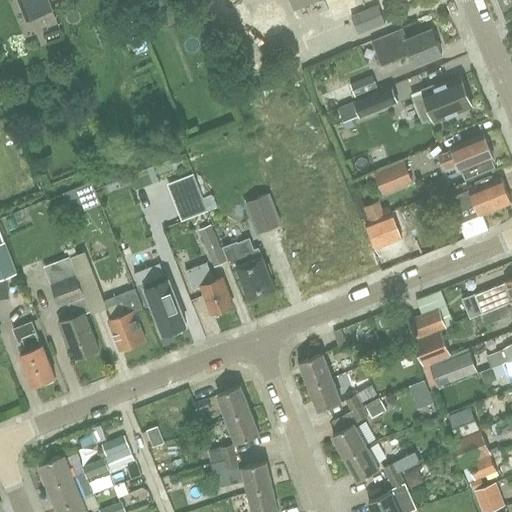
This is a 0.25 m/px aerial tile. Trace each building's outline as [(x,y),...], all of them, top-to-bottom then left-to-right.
[(20,0),(29,19),(52,10),(48,0),(20,0)] [(291,0),(295,10),(318,0),(291,0)] [(378,5),(367,10),(352,16),(359,33),(374,27),(385,22),(378,5)] [(416,64),(443,53),(433,29),(408,39),(403,28),(372,41),(382,65),(412,53),(416,64)] [(250,44),(257,65),(279,58),(272,37),(250,44)] [(350,83),(351,84),(356,97),(378,87),(373,74),(350,83)] [(437,121),(473,107),(460,77),(436,87),(435,84),(412,94),(423,122),(435,117),(437,121)] [(359,115),(360,118),(399,102),(393,86),(354,102),(359,115)] [(344,122),(359,115),(354,102),(338,108),(344,122)] [(491,159),(493,158),(484,134),(454,146),(455,148),(439,155),(445,169),(460,163),(466,178),(494,167),(491,159)] [(413,182),(408,172),(404,162),(376,173),(384,192),(385,194),(413,182)] [(174,198),(199,188),(193,173),(168,183),(174,198)] [(470,189),(471,189),(449,197),(460,223),(511,202),(501,176),(491,180),(489,175),(475,181),(477,186),(470,189)] [(280,223),(268,192),(245,201),(257,232),(280,223)] [(401,210),(376,221),(391,253),(416,241),(401,210)] [(62,214),(50,219),(58,235),(69,230),(62,214)] [(215,266),(227,261),(212,224),(199,229),(215,266)] [(0,280),(18,273),(6,242),(5,242),(0,230),(0,280)] [(239,240),(223,246),(230,264),(236,261),(238,265),(237,265),(251,299),(276,289),(259,247),(255,249),(244,253),(239,240)] [(467,240),(445,249),(450,261),(472,252),(467,240)] [(213,314),(234,305),(223,277),(215,280),(207,262),(186,270),(194,290),(203,286),(213,314)] [(60,305),(85,296),(76,272),(51,281),(60,305)] [(160,323),(164,333),(187,324),(167,275),(138,287),(146,307),(153,304),(157,315),(155,316),(158,324),(160,323)] [(507,282),(505,283),(476,295),(483,313),(511,301),(511,278),(507,281),(507,282)] [(145,308),(137,288),(106,300),(113,318),(109,320),(120,349),(146,339),(135,312),(145,308)] [(450,354),(441,330),(447,327),(439,307),(447,304),(441,290),(415,299),(422,314),(408,319),(416,339),(414,340),(432,390),(440,387),(439,385),(478,371),(469,347),(454,353),(450,354)] [(511,301),(483,313),(487,324),(511,313),(511,301)] [(77,358),(100,349),(86,312),(59,322),(64,335),(68,334),(77,358)] [(34,386),(56,377),(43,345),(42,345),(32,321),(14,329),(18,340),(22,338),(28,351),(21,354),(34,386)] [(391,346),(411,338),(404,321),(384,329),(391,346)] [(338,359),(351,353),(347,343),(333,348),(338,359)] [(511,343),(503,348),(509,360),(511,358),(511,343)] [(310,386),(333,377),(323,353),(301,362),(310,386)] [(333,377),(310,386),(320,410),(342,401),(333,377)] [(228,418),(250,409),(241,385),(218,394),(228,418)] [(368,387),(356,394),(347,400),(359,420),(369,415),(361,402),(373,395),(368,387)] [(197,413),(212,408),(208,397),(193,403),(197,413)] [(386,410),(379,397),(364,405),(372,418),(386,410)] [(480,428),(471,406),(448,416),(457,437),(480,428)] [(250,409),(228,418),(237,442),(260,434),(250,409)] [(333,435),(346,457),(367,445),(354,423),(333,435)] [(148,430),(154,445),(164,442),(158,426),(148,430)] [(480,429),(453,440),(464,465),(468,463),(491,454),(483,435),(480,429)] [(101,458),(107,455),(107,456),(130,447),(125,434),(102,443),(104,447),(98,449),(101,458)] [(273,486),(266,461),(243,467),(243,468),(239,468),(233,444),(222,446),(208,450),(213,474),(218,473),(219,478),(221,486),(231,484),(246,480),(249,492),(273,486)] [(373,455),(367,445),(346,457),(359,480),(380,468),(373,455)] [(135,460),(130,447),(107,456),(106,457),(111,470),(135,460)] [(65,454),(40,465),(49,487),(74,477),(85,472),(83,466),(80,460),(77,462),(73,454),(66,457),(65,454)] [(475,479),(497,471),(491,454),(468,463),(475,479)] [(83,466),(85,472),(107,463),(105,457),(83,466)] [(395,462),(385,467),(390,478),(400,473),(395,462)] [(107,463),(85,472),(88,478),(110,469),(107,463)] [(206,479),(202,466),(179,473),(182,485),(206,479)] [(74,477),(49,487),(57,508),(88,496),(94,494),(89,484),(88,478),(85,472),(74,477)] [(400,473),(390,478),(394,487),(395,488),(405,484),(405,482),(400,473)] [(369,501),(373,511),(407,511),(417,508),(405,482),(405,484),(395,488),(394,487),(388,489),(390,492),(369,501)] [(486,511),(505,505),(497,482),(475,490),(483,511),(486,511)] [(277,511),(279,511),(273,486),(249,492),(253,511),(277,511)] [(88,496),(57,508),(58,511),(88,511),(88,510),(93,508),(88,496)] [(100,509),(101,511),(110,511),(125,506),(123,500),(100,509)]
